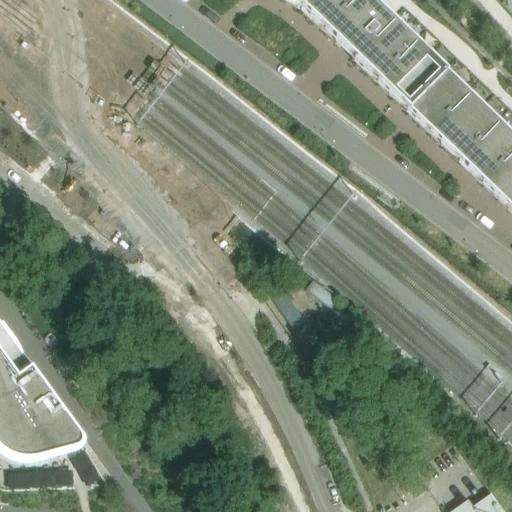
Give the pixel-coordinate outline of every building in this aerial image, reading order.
[(511,143),(451,85),(363,0),(279,0),(300,12),(338,49),(343,44),(356,57),(351,62),(404,113),(415,124),(511,217),(511,143)] [(337,303),(312,283),(305,292),(330,312),(337,303)] [(293,335),(305,326),(279,290),(267,299),(293,335)] [(343,331),(337,322),(314,339),(320,348),(343,331)] [(0,453),(1,455),(4,457),(7,458),(14,461),(17,462),(21,462),(25,463),(32,462),(39,460),(74,451),(78,448),(79,446),(80,442),(79,439),(66,422),(67,421),(3,336),(0,331),(0,453)] [(500,511),(490,497),(472,509),(467,503),(454,511),(500,511)]
